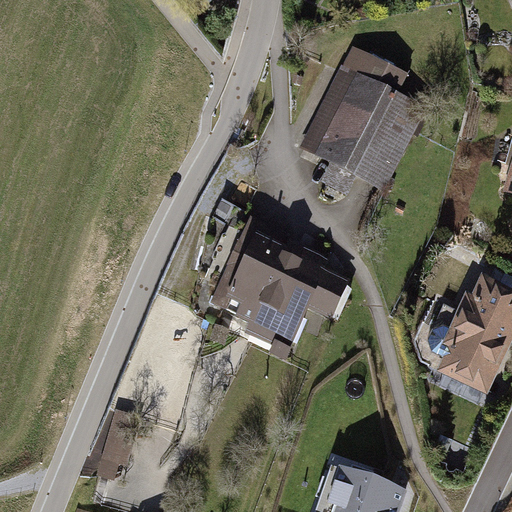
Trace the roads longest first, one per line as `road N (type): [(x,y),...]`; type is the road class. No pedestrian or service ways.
road 1 (residential): [(272,0),(232,111),(132,311),(52,511)]
road 2 (track): [(444,511),(415,454),(376,306),(338,238),(298,216),(271,8)]
road 3 (track): [(238,96),(159,0)]
